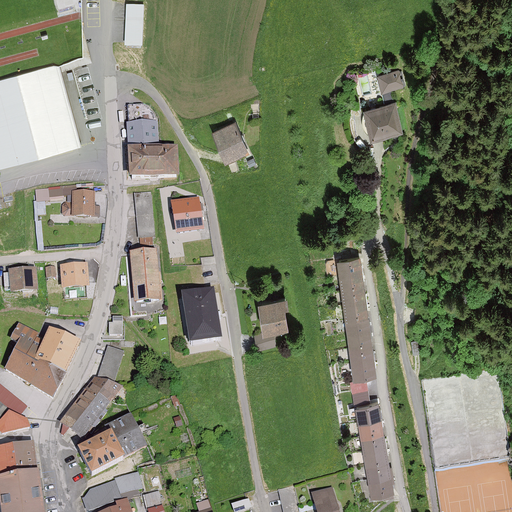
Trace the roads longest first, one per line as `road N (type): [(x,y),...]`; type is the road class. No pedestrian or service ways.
road 1 (residential): [(432,511),(399,299),(385,248),(375,242),(365,249),(407,511)]
road 2 (residential): [(110,80),(148,88),(160,100),(206,183),(265,511)]
road 3 (residential): [(63,511),(52,435),(107,290),(118,161)]
road 4 (residential): [(118,161),(41,166),(0,180)]
